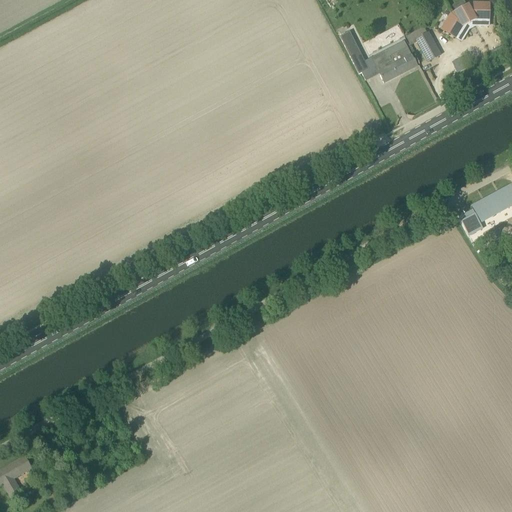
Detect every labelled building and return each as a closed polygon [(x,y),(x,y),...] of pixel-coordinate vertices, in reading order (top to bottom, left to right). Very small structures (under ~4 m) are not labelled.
[(471,5),(452,15),(442,30),(461,42),(468,30),(474,27),(488,27),(488,5),(471,5)] [(369,71),(362,57),(349,32),(340,37),(359,76),(369,71)] [(416,40),(428,62),(439,56),(427,34),(416,40)] [(390,59),(383,63),(375,68),(383,84),(417,67),(407,48),(390,57),(390,59)] [(511,189),(510,187),(473,207),(481,222),(511,205),(511,189)] [(460,218),(469,235),(481,229),(478,224),(473,214),(472,212),(460,218)] [(0,471),(0,486),(2,486),(10,499),(21,493),(13,480),(31,469),(24,458),(0,471)] [(67,486),(77,481),(71,470),(62,475),(67,486)] [(53,509),(63,504),(56,491),(46,496),(53,509)]
